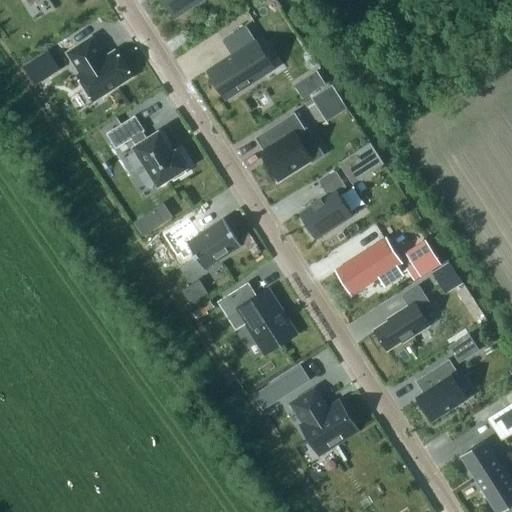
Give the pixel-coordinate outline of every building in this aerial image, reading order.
[(163,0),(174,17),(200,0),(163,0)] [(50,8),(5,35),(22,63),(67,35),(50,8)] [(223,41),(231,54),(206,70),(207,71),(208,70),(226,98),(265,73),(248,46),(256,41),(256,40),(258,39),(257,38),(255,40),(246,25),(223,41)] [(68,53),(81,73),(78,75),(94,100),(132,76),(116,51),(105,58),(92,38),(68,53)] [(48,77),(60,69),(52,57),(40,65),(48,77)] [(326,83),(317,69),(306,77),(315,90),(326,83)] [(295,112),(261,133),(262,135),(264,134),(272,147),(264,152),(265,153),(266,152),(270,159),(267,161),(278,179),(310,159),(312,158),(298,135),(305,130),(306,131),(307,131),(305,128),(295,112)] [(184,165),(187,163),(180,151),(177,153),(176,151),(172,153),(159,132),(147,140),(141,131),(143,130),(135,117),(108,134),(116,147),(131,138),(137,146),(135,147),(159,184),(172,176),(174,179),(185,171),(183,168),(186,167),(184,165)] [(354,154),(341,162),(349,176),(354,183),(384,163),(371,143),(354,154)] [(313,205),(300,213),(316,238),(315,239),(316,239),(354,215),(353,214),(353,215),(338,192),(347,187),(336,171),(319,182),(328,195),(322,199),(321,198),(312,204),(313,205)] [(154,229),(144,214),(133,222),(143,237),(154,229)] [(241,246),(224,219),(187,242),(204,269),(241,246)] [(401,262),(386,239),(337,271),(351,293),(378,277),(384,286),(403,274),(397,265),(401,262)] [(433,252),(407,268),(414,280),(421,276),(421,277),(441,264),(433,252)] [(455,272),(448,261),(430,273),(437,283),(455,272)] [(268,289),(257,297),(248,283),(219,302),(229,316),(239,310),(266,353),(297,334),(268,289)] [(389,320),(374,329),(388,350),(402,341),(403,342),(430,325),(422,313),(433,306),(419,285),(402,295),(409,305),(388,318),(389,320)] [(191,308),(198,320),(209,314),(207,311),(201,302),(191,308)] [(468,358),(457,340),(448,346),(459,363),(468,358)] [(450,359),(415,380),(423,393),(418,397),(432,420),(467,397),(454,376),(459,373),(450,359)] [(301,364),(264,387),(274,403),(310,380),(301,364)] [(316,388),(292,403),(305,424),(301,426),(319,454),(357,429),(340,401),(328,409),(324,402),(316,388)] [(501,511),(511,505),(511,481),(485,440),(460,456),(495,511),(501,511)]
